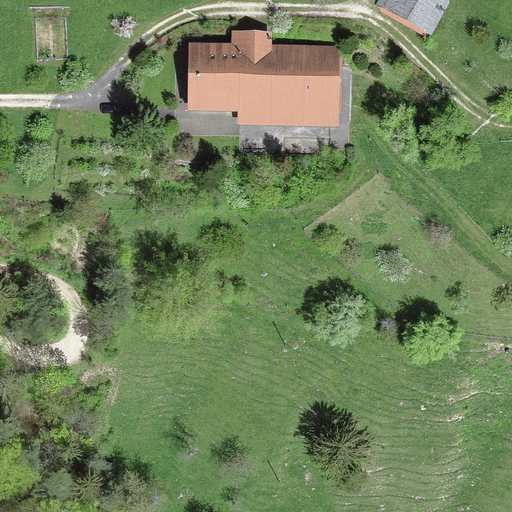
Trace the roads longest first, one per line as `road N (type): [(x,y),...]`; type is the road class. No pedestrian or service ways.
road 1 (track): [(511,269),(379,137),(226,133),(107,102),(0,103)]
road 2 (track): [(511,121),(460,98),(348,11),(199,11),(171,21),(120,66),(107,102)]
road 3 (track): [(0,270),(65,294),(80,331),(67,349),(0,338)]
